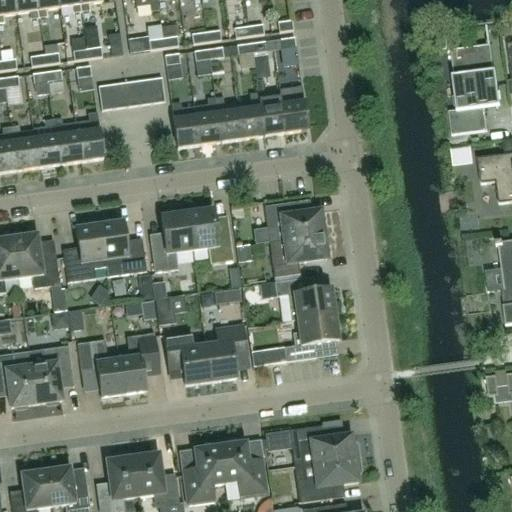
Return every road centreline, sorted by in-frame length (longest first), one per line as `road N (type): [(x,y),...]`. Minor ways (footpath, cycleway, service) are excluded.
road 1 (residential): [(0,441),(382,387)]
road 2 (residential): [(0,205),(349,155)]
road 3 (residential): [(382,387),(349,155)]
road 4 (residential): [(349,155),(327,0)]
road 5 (residential): [(400,511),(382,387)]
